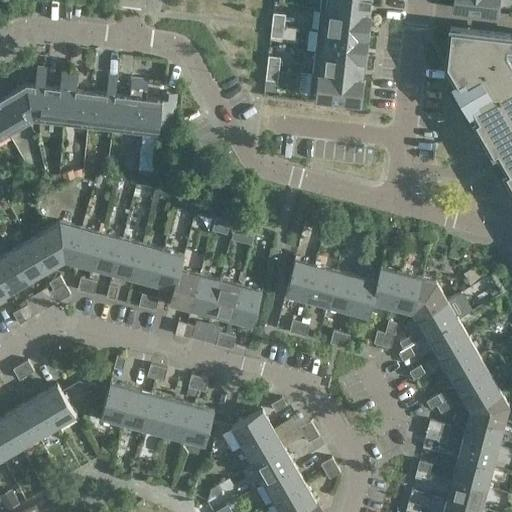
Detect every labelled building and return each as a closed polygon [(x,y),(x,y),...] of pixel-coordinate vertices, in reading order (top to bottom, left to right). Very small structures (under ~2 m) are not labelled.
[(369,0),(321,0),(320,6),(369,12),(369,0)] [(453,0),(453,5),(481,8),(490,9),(497,10),(498,0),(453,0)] [(320,6),(318,29),(367,34),(370,12),(369,12),(320,6)] [(285,13),(273,11),(272,23),(284,25),(285,13)] [(272,23),(271,35),(283,37),(284,25),(272,23)] [(511,33),(451,26),(447,62),(457,79),(453,82),(496,154),(508,174),(507,175),(511,183),(511,33)] [(365,57),(367,34),(318,29),(315,51),(363,57),(365,57)] [(315,51),(313,71),(361,76),(362,67),(363,67),(364,58),(363,58),(363,57),(315,51)] [(281,56),(269,54),(267,66),(279,68),(281,56)] [(34,116),(41,117),(45,84),(47,67),(37,66),(35,83),(27,82),(13,90),(30,119),(34,116)] [(278,80),(279,68),(267,66),(266,78),(278,80)] [(45,84),(41,117),(64,120),(70,70),(62,69),(60,86),(45,84)] [(64,120),(87,123),(91,90),(76,88),(78,71),(70,70),(64,120)] [(362,76),(361,76),(313,71),(312,71),(309,94),(323,95),(323,96),(332,97),(332,96),(360,100),(362,76)] [(91,90),(87,123),(111,126),(115,92),(117,75),(108,74),(106,91),(91,90)] [(111,126),(134,128),(140,78),(132,77),(130,94),(115,92),(111,126)] [(140,78),(134,128),(159,131),(159,125),(169,126),(171,112),(161,111),(162,98),(146,96),(148,79),(140,78)] [(30,119),(13,90),(0,97),(0,118),(8,132),(30,119)] [(201,177),(209,172),(206,166),(198,152),(198,151),(189,156),(201,177)] [(180,207),(184,194),(178,193),(174,206),(180,207)] [(225,219),(226,219),(215,216),(213,225),(223,228),(224,225),(225,219)] [(60,219),(48,227),(66,258),(77,261),(86,226),(60,219)] [(105,231),(86,226),(77,261),(96,266),(105,231)] [(48,227),(31,236),(49,268),(66,258),(48,227)] [(126,237),(105,231),(96,266),(117,271),(126,237)] [(12,248),(30,279),(49,268),(31,236),(12,248)] [(145,242),(126,237),(117,271),(136,276),(145,242)] [(164,247),(145,242),(136,276),(155,281),(164,247)] [(155,281),(174,286),(176,287),(181,267),(185,252),(164,247),(155,281)] [(12,248),(0,254),(0,272),(10,290),(30,279),(12,248)] [(295,257),(286,292),(309,298),(318,263),(295,257)] [(309,298),(329,303),(338,268),(318,263),(309,298)] [(381,264),(377,279),(379,279),(374,299),(397,305),(406,271),(381,264)] [(176,287),(174,286),(170,301),(192,307),(201,272),(181,267),(176,287)] [(329,303),(349,308),(358,274),(338,268),(329,303)] [(406,271),(397,305),(414,310),(415,312),(425,276),(406,271)] [(0,296),(10,290),(0,272),(0,296)] [(222,277),(201,272),(192,307),(213,312),(222,277)] [(60,274),(54,278),(64,297),(71,293),(60,274)] [(358,274),(349,308),(370,314),(374,299),(379,279),(377,279),(358,274)] [(86,290),(89,277),(81,275),(78,287),(86,290)] [(436,279),(425,276),(415,312),(420,320),(450,302),(436,279)] [(86,290),(94,292),(98,279),(89,277),(86,290)] [(242,283),(222,277),(213,312),(232,317),(242,283)] [(50,290),(56,301),(64,297),(54,278),(49,280),(53,288),(50,290)] [(110,282),(106,295),(115,297),(118,285),(110,282)] [(263,288),(242,283),(232,317),(254,323),(263,288)] [(147,306),(151,293),(142,291),(139,304),(147,306)] [(147,306),(155,308),(159,295),(151,293),(147,306)] [(27,318),(35,314),(28,302),(21,307),(27,318)] [(431,338),(461,321),(450,302),(420,320),(431,338)] [(27,318),(21,307),(13,312),(19,323),(27,318)] [(298,332),(302,320),(294,317),(290,330),(298,332)] [(390,319),(387,331),(384,344),(392,346),(399,322),(390,319)] [(179,320),(176,332),(184,334),(187,322),(179,320)] [(310,322),(302,320),(298,332),(306,334),(310,322)] [(471,339),(461,321),(431,338),(441,356),(471,339)] [(196,324),(187,322),(184,334),(192,337),(196,324)] [(339,343),(342,330),(334,328),(330,341),(339,343)] [(387,331),(379,329),(376,341),(384,344),(387,331)] [(220,330),(217,343),(225,345),(228,332),(220,330)] [(351,333),(342,330),(339,343),(347,346),(351,333)] [(225,345),(233,347),(236,334),(228,332),(225,345)] [(404,348),(410,345),(415,341),(411,334),(400,340),(404,348)] [(471,339),(441,356),(451,374),(481,356),(471,339)] [(410,345),(404,348),(399,351),(403,359),(415,352),(410,345)] [(126,355),(117,353),(114,366),(123,368),(126,355)] [(492,374),(481,356),(451,374),(462,392),(492,374)] [(28,358),(21,362),(28,374),(35,369),(28,358)] [(28,374),(21,362),(13,367),(20,378),(28,374)] [(156,377),(159,364),(151,362),(147,374),(156,377)] [(421,363),(410,370),(414,377),(426,371),(421,363)] [(168,366),(159,364),(156,377),(164,379),(168,366)] [(197,387),(200,375),(192,372),(189,385),(197,387)] [(492,374),(462,392),(471,408),(501,390),(492,374)] [(209,377),(200,375),(197,387),(206,389),(209,377)] [(101,415),(123,420),(132,386),(110,380),(101,415)] [(38,394),(56,425),(76,413),(58,382),(38,394)] [(132,386),(123,420),(143,426),(152,391),(132,386)] [(509,404),(501,390),(471,408),(468,419),(503,428),(509,404)] [(143,426),(164,431),(174,397),(152,391),(143,426)] [(438,392),(426,399),(431,407),(437,404),(443,400),(438,392)] [(39,435),(56,425),(38,394),(21,404),(39,435)] [(287,404),(282,396),(271,402),(276,410),(287,404)] [(164,431),(185,437),(194,403),(174,397),(164,431)] [(448,397),(443,400),(437,404),(441,412),(453,405),(448,397)] [(215,408),(194,403),(185,437),(206,442),(215,408)] [(21,404),(3,414),(21,445),(39,435),(21,404)] [(244,446),(275,428),(263,407),(232,426),(244,446)] [(0,450),(3,456),(21,445),(3,414),(0,416),(0,450)] [(428,426),(449,432),(451,423),(430,418),(428,426)] [(315,427),(311,419),(300,425),(304,433),(315,427)] [(497,448),(503,428),(468,419),(463,439),(497,448)] [(448,436),(449,432),(428,426),(426,435),(439,438),(440,434),(448,436)] [(319,434),(315,427),(304,433),(309,440),(319,434)] [(244,446),(254,464),(285,446),(275,428),(244,446)] [(497,448),(463,439),(457,459),(492,469),(497,448)] [(254,464),(265,483),(296,464),(285,446),(254,464)] [(337,463),(332,455),(321,462),(326,469),(337,463)] [(420,459),(417,467),(430,470),(432,462),(420,459)] [(487,487),(492,469),(457,459),(452,478),(487,487)] [(341,470),(337,463),(326,469),(330,477),(341,470)] [(265,483),(276,501),(307,483),(296,464),(265,483)] [(430,470),(417,467),(415,475),(427,479),(430,470)] [(447,498),(482,507),(487,487),(452,478),(447,498)] [(222,490),(218,482),(210,487),(207,498),(222,490)] [(295,511),(317,500),(307,483),(276,501),(282,511),(295,511)] [(0,493),(0,495),(7,508),(19,501),(12,487),(0,493)] [(443,511),(480,511),(482,507),(447,498),(443,511)] [(407,508),(419,511),(421,502),(409,499),(407,508)] [(233,511),(228,502),(215,510),(215,511),(233,511)]
